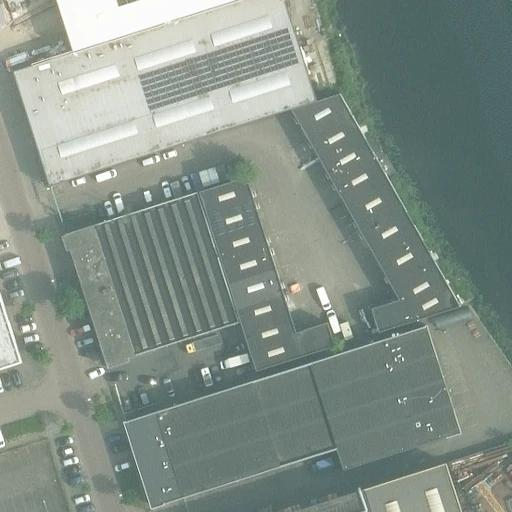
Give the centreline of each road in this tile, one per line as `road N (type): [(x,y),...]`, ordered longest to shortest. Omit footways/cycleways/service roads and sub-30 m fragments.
road 1 (unclassified): [(73,388),(0,150)]
road 2 (unclassified): [(115,511),(73,388)]
